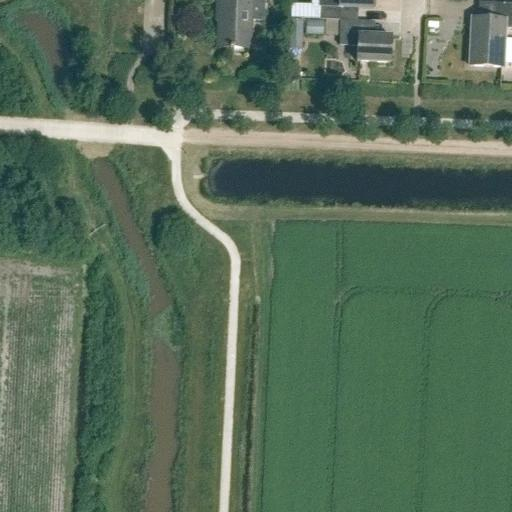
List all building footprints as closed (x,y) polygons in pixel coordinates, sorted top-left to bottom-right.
[(250,22),(263,22),(264,0),(236,0),(237,2),(219,2),(217,49),(230,50),(230,51),(233,51),(233,50),(249,50),(250,22)] [(373,10),(373,0),(320,0),(320,21),(347,22),(347,9),(373,10)] [(469,68),(503,69),(506,29),(511,29),(511,5),(498,5),(497,21),(472,20),(469,68)] [(318,35),(318,24),(307,23),(306,35),(318,35)] [(390,65),(391,38),(363,36),(364,24),(341,23),(340,47),(358,47),(357,63),(390,65)]
